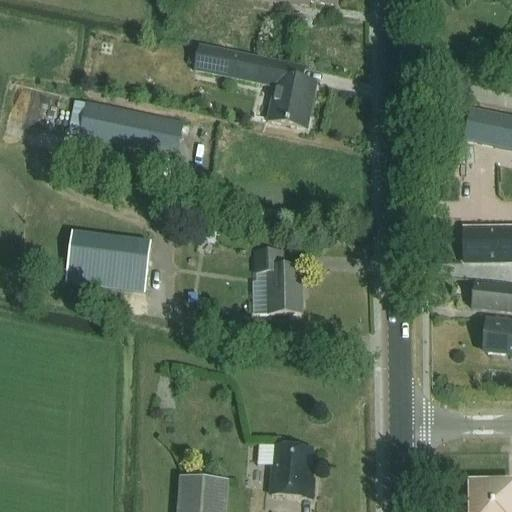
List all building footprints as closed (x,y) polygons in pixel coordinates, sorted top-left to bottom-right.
[(338,8),(338,0),(248,0),(310,8),(310,5),(338,8)] [(294,17),(293,27),(303,28),(304,18),(294,17)] [(200,50),(198,59),(195,74),(275,90),(268,125),(308,133),(317,86),(303,83),(306,71),(200,50)] [(182,126),(74,103),(67,134),(176,157),(182,126)] [(511,120),(471,112),(464,143),(511,152),(511,120)] [(511,232),(465,233),(465,265),(511,264),(511,232)] [(74,235),(67,286),(146,297),(153,246),(74,235)] [(268,317),(302,317),(301,270),(283,270),(283,255),(254,256),(254,278),(267,277),(268,317)] [(511,316),(511,292),(475,288),(473,307),(480,308),(479,313),(511,316)] [(511,325),(487,323),(484,350),(489,357),(490,357),(511,359),(511,362),(511,325)] [(312,453),(275,449),(271,498),(312,502),(313,482),(309,482),(312,453)] [(178,511),(227,511),(229,485),(180,482),(178,511)] [(511,511),(511,486),(472,487),(472,511),(511,511)]
